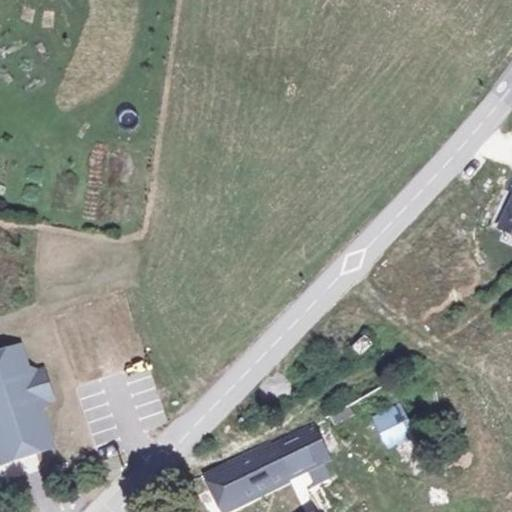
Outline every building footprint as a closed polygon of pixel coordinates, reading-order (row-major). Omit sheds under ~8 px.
[(511,183),(491,225),(511,235),(511,183)] [(20,341),(0,349),(0,437),(6,452),(56,434),(42,396),(51,382),(44,360),(29,359),(20,341)] [(375,420),(388,448),(414,436),(400,408),(375,420)] [(227,505),(313,466),(305,450),(288,458),(279,439),(210,470),(227,505)] [(313,466),(319,481),(340,471),(333,457),(313,466)]
